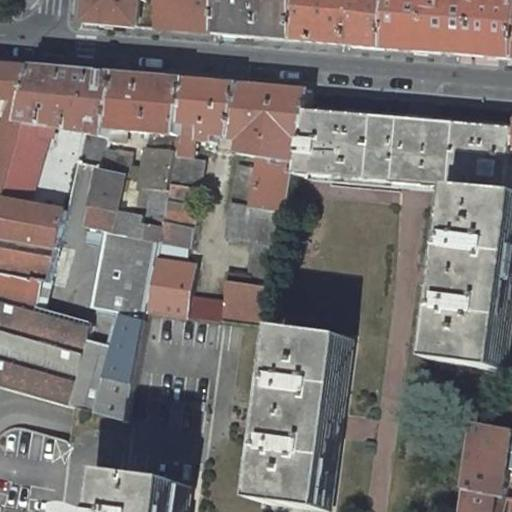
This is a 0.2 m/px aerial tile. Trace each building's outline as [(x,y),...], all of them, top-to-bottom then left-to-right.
[(90,0),(88,24),(142,29),(145,0),(90,0)] [(145,0),(142,29),(187,32),(222,36),(225,0),(145,0)] [(225,0),(222,36),(300,42),(303,0),(225,0)] [(303,0),(300,42),(390,50),(394,0),(303,0)] [(511,0),(394,0),(390,50),(486,58),(511,60),(511,0)] [(39,69),(0,65),(0,100),(14,102),(30,103),(39,69)] [(111,75),(39,69),(30,103),(25,123),(44,127),(98,137),(110,140),(124,77),(111,75)] [(193,82),(124,77),(110,140),(110,141),(128,144),(129,133),(152,135),(183,138),(193,82)] [(234,86),(193,82),(183,138),(175,186),(201,191),(206,162),(196,160),(198,142),(219,144),(221,137),(227,138),(234,139),(244,87),(234,86)] [(315,93),(244,87),(234,139),(245,141),(242,155),(267,160),(266,170),(261,209),(293,215),(300,177),(312,113),(315,96),(315,93)] [(30,103),(14,102),(8,116),(0,144),(0,214),(4,198),(25,123),(30,103)] [(511,130),(423,122),(312,113),(300,177),(415,187),(463,191),(507,195),(511,169),(511,130)] [(44,127),(25,123),(4,198),(31,204),(48,139),(41,137),(44,127)] [(183,138),(152,135),(143,191),(149,191),(147,218),(145,240),(164,243),(175,186),(183,138)] [(118,152),(108,150),(104,167),(90,230),(112,234),(145,240),(147,218),(122,213),(133,178),(131,177),(134,162),(116,158),(118,152)] [(266,170),(240,165),(228,238),(256,243),(248,286),(279,290),(293,215),(261,209),(266,170)] [(201,191),(175,186),(164,243),(151,315),(163,316),(174,318),(185,319),(197,320),(208,322),(220,323),(232,325),(243,326),(272,330),(279,290),(248,286),(230,283),(227,303),(194,299),(200,268),(187,267),(191,248),(194,249),(204,192),(201,191)] [(511,195),(507,195),(463,191),(441,364),(505,372),(511,318),(511,195)] [(31,204),(4,198),(0,214),(0,236),(62,250),(70,213),(31,204)] [(145,240),(112,234),(98,311),(126,316),(150,320),(151,315),(164,243),(145,240)] [(62,250),(0,236),(0,297),(39,308),(46,283),(54,285),(62,250)] [(39,308),(0,297),(0,386),(75,408),(131,423),(132,419),(136,397),(141,372),(146,340),(150,320),(126,316),(117,348),(90,341),(95,324),(39,308)] [(330,511),(353,340),(289,332),(266,504),(322,511),(330,511)] [(511,430),(478,425),(469,489),(505,498),(509,470),(511,470),(511,430)] [(131,478),(125,477),(121,509),(108,508),(101,507),(100,511),(189,511),(193,486),(180,485),(168,483),(156,481),(143,480),(131,478)] [(511,511),(511,499),(505,498),(469,489),(465,511),(503,511),(506,511),(511,511)]
